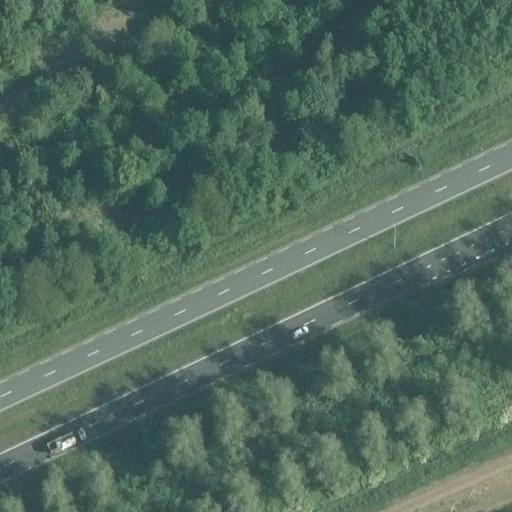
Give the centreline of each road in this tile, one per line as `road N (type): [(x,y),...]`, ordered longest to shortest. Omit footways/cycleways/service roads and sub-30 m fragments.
road 1 (trunk): [(511,153),(0,396)]
road 2 (trunk): [(0,467),(511,226)]
